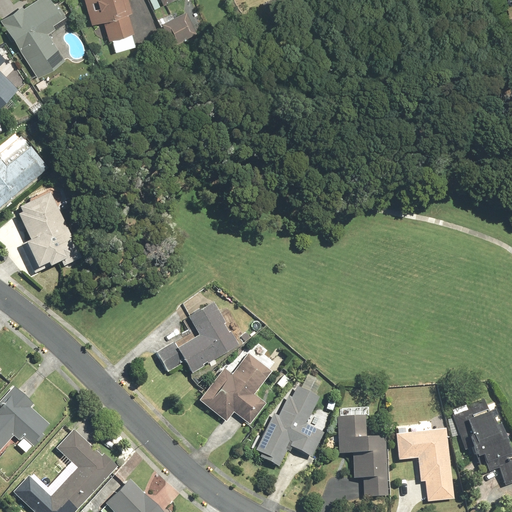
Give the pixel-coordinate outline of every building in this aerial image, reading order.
[(22,6),(0,19),(37,79),(66,60),(49,34),(57,29),(54,25),(65,18),(53,0),(37,0),(23,9),(22,6)] [(84,0),(91,26),(104,22),(110,42),(112,41),(115,52),(135,47),(131,35),(134,34),(129,14),(133,13),(129,0),(84,0)] [(196,32),(185,12),(162,23),(172,44),(196,32)] [(0,108),(19,90),(0,69),(0,65),(7,60),(0,52),(0,108)] [(0,160),(0,209),(42,172),(24,152),(7,168),(0,160)] [(18,210),(31,241),(26,243),(38,270),(50,265),(51,268),(63,263),(66,270),(84,262),(55,194),(18,210)] [(238,347),(214,303),(189,316),(200,337),(178,349),(175,343),(156,353),(167,374),(186,363),(192,373),(238,347)] [(227,422),(235,413),(249,424),(266,403),(255,395),(271,374),(248,356),(232,375),(225,369),(200,401),(227,422)] [(317,394),(323,382),(308,375),(302,387),(299,386),(293,399),(289,397),(279,417),(273,414),(253,455),(279,468),(290,447),(312,458),(325,433),(306,424),(320,396),(317,394)] [(0,450),(15,436),(20,442),(17,445),(26,453),(32,447),(34,448),(45,437),(41,433),(49,425),(31,408),(34,405),(15,386),(0,400),(0,450)] [(468,411),(452,416),(456,427),(470,422),(473,433),(469,435),(476,458),(482,456),(488,474),(500,470),(505,485),(511,482),(511,451),(511,452),(508,444),(510,443),(504,425),(497,428),(496,423),(504,420),(498,400),(486,404),(485,399),(466,405),(468,411)] [(387,498),(386,437),(366,438),(365,416),(339,416),(339,454),(352,454),(353,480),(364,480),(365,499),(387,498)] [(76,511),(116,469),(73,429),(56,447),(65,455),(58,462),(65,469),(43,492),(28,478),(17,490),(40,511),(76,511)] [(400,460),(418,459),(420,481),(425,481),(428,502),(454,499),(447,429),(397,435),(400,460)] [(163,511),(131,478),(100,508),(103,511),(163,511)]
